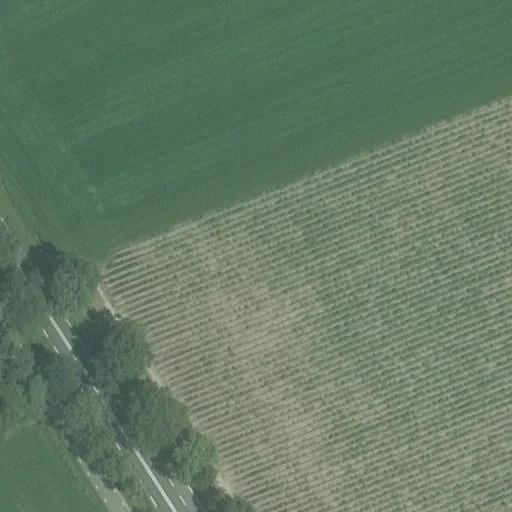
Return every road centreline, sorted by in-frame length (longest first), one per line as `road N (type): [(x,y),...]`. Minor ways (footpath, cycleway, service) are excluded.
road 1 (primary): [(172,511),(0,244)]
road 2 (unclassified): [(117,511),(0,326)]
